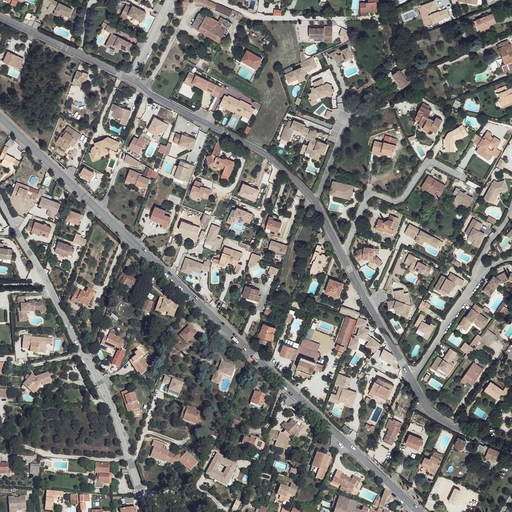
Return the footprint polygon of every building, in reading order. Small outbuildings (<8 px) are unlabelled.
[(74,9),(54,0),(53,0),(50,7),(54,9),(56,5),(59,6),(57,10),(55,14),(61,17),(62,14),(70,17),(74,9)] [(195,0),(216,9),(218,5),(206,0),(184,0),(182,4),(187,6),(189,0),(195,0)] [(369,12),(369,13),(377,12),(376,2),(378,2),(377,0),(367,0),(368,3),(360,3),(361,12),(369,12)] [(424,5),(427,21),(429,21),(432,19),(433,24),(442,20),(442,19),(450,16),(447,9),(439,12),(439,11),(438,11),(435,12),(434,9),(436,8),(437,8),(435,1),(424,5)] [(146,11),(133,4),(131,7),(126,4),(122,11),(128,13),(142,20),(146,11)] [(233,10),(218,4),(218,5),(216,9),(215,11),(230,17),(233,10)] [(427,21),(424,5),(422,6),(422,7),(419,8),(421,14),(424,13),(427,21)] [(203,22),(206,16),(199,13),(192,26),(210,37),(214,29),(209,26),(210,25),(203,22)] [(480,30),(489,26),(496,23),(493,14),(477,21),(480,30)] [(219,22),(207,15),(206,16),(203,22),(210,25),(209,26),(214,29),(210,37),(220,43),(223,38),(225,35),(226,36),(233,24),(221,18),(219,22)] [(108,25),(106,30),(112,33),(113,33),(115,28),(108,25)] [(315,28),(310,28),(311,38),(325,38),(325,36),(333,36),(334,26),(325,26),(325,28),(319,28),(315,28)] [(386,40),(388,40),(388,39),(390,38),(389,32),(382,34),(384,43),(387,42),(386,40)] [(133,43),(112,33),(106,45),(112,49),(114,45),(119,48),(120,47),(125,49),(126,47),(130,49),(133,43)] [(421,40),(419,34),(410,38),(412,43),(412,44),(421,40)] [(388,39),(388,40),(393,58),(397,56),(392,38),(391,38),(390,38),(388,39)] [(511,47),(510,44),(509,44),(508,41),(500,43),(502,47),(499,48),(505,63),(501,65),(503,71),(508,69),(510,72),(511,71),(511,47)] [(335,52),(329,54),(332,61),(335,59),(338,66),(342,64),(342,63),(353,58),(348,47),(341,51),(342,54),(339,56),(338,54),(337,55),(335,52)] [(242,61),(256,69),(262,58),(248,50),(242,61)] [(24,58),(8,51),(4,61),(19,69),(24,58)] [(285,75),(288,81),(297,77),(298,79),(306,75),(305,73),(317,67),(313,57),(300,62),(302,67),(285,75)] [(255,72),(256,69),(242,61),(240,64),(255,72)] [(404,74),(406,72),(409,71),(405,66),(400,70),(404,74)] [(409,76),(406,72),(404,74),(400,70),(393,75),(403,88),(410,83),(411,82),(410,81),(409,82),(408,81),(409,80),(407,78),(409,76)] [(83,73),(78,71),(73,83),(78,85),(78,84),(83,85),(86,77),(82,76),(83,73)] [(189,73),(185,80),(192,84),(193,83),(194,83),(212,93),(218,96),(222,88),(197,74),(196,76),(189,73)] [(313,92),(309,94),(311,97),(312,101),(316,99),(323,95),(327,94),(332,95),(334,89),(332,88),(333,86),(333,85),(328,84),(323,86),(323,84),(325,83),(322,78),(314,82),(315,86),(311,88),(313,92)] [(498,99),(502,107),(511,102),(511,91),(511,89),(508,90),(506,86),(497,90),(500,98),(498,99)] [(235,111),(240,101),(231,96),(230,98),(228,97),(225,95),(220,105),(234,112),(235,111)] [(318,103),(316,99),(312,101),(311,97),(309,98),(312,105),(318,103)] [(250,105),(241,100),(235,111),(250,119),(255,109),(251,107),(249,106),(250,105)] [(131,111),(113,104),(110,111),(114,112),(113,116),(117,118),(121,120),(120,123),(125,126),(131,111)] [(417,114),(415,118),(420,121),(418,124),(423,127),(424,126),(430,129),(436,132),(443,120),(437,116),(435,120),(427,117),(431,110),(428,109),(421,105),(417,111),(418,111),(419,112),(418,114),(417,114)] [(161,129),(165,123),(155,117),(149,128),(154,130),(153,133),(156,135),(158,136),(161,130),(161,129)] [(286,126),(281,139),(289,142),(294,129),(303,132),(302,135),(307,137),(309,132),(310,129),(305,127),(306,125),(294,120),(293,122),(291,128),(287,126),(286,126)] [(169,125),(165,123),(161,129),(161,130),(165,133),(169,125)] [(455,139),(467,132),(463,125),(448,133),(446,137),(446,139),(446,147),(446,151),(455,150),(455,142),(455,139)] [(68,132),(65,130),(63,133),(65,135),(63,138),(61,136),(57,141),(63,145),(62,148),(65,150),(69,146),(70,144),(73,146),(82,135),(72,128),(68,132)] [(487,130),(483,136),(485,137),(484,140),(484,145),(479,146),(479,147),(475,152),(483,158),(486,156),(486,155),(490,153),(493,150),(491,149),(493,145),(496,147),(501,140),(495,136),(494,138),(490,136),(492,133),(487,130)] [(317,135),(309,132),(307,137),(306,139),(310,141),(308,146),(315,149),(311,157),(318,160),(321,153),(324,154),(328,145),(315,139),(317,135)] [(468,134),(467,132),(455,139),(455,142),(468,134)] [(173,142),(179,144),(182,135),(177,133),(173,142)] [(197,139),(183,134),(182,135),(179,144),(189,148),(193,149),(197,139)] [(150,140),(140,135),(139,139),(134,137),(129,148),(140,153),(145,142),(149,144),(150,140)] [(482,137),(478,135),(477,135),(473,141),(472,143),(477,145),(482,137)] [(389,143),(390,138),(386,136),(384,143),(375,141),(371,153),(377,154),(378,152),(387,154),(386,157),(392,158),(394,150),(395,151),(397,145),(389,143)] [(121,142),(108,137),(107,140),(104,139),(102,140),(101,141),(101,143),(93,146),(91,150),(93,156),(97,158),(100,157),(100,155),(109,152),(108,149),(109,149),(108,147),(107,147),(107,145),(108,144),(114,146),(113,148),(117,150),(121,142)] [(167,144),(161,142),(159,149),(165,152),(167,144)] [(226,167),(225,170),(223,174),(231,176),(236,162),(224,158),(220,156),(223,147),(217,145),(212,155),(206,157),(209,164),(215,162),(226,167)] [(13,165),(16,160),(5,154),(7,151),(4,149),(0,157),(0,158),(2,160),(0,163),(0,165),(7,169),(10,163),(13,165)] [(494,151),(493,150),(490,153),(486,155),(486,156),(483,158),(487,160),(494,151)] [(128,154),(125,161),(139,166),(140,162),(128,154)] [(175,177),(184,181),(190,164),(181,161),(175,177)] [(190,183),(196,166),(190,164),(184,181),(190,183)] [(146,188),(154,170),(148,167),(144,177),(141,176),(137,174),(137,172),(130,169),(126,179),(132,181),(137,182),(136,184),(146,188)] [(95,173),(84,168),(81,175),(91,180),(95,173)] [(429,192),(427,194),(434,198),(436,195),(439,197),(445,187),(428,177),(422,188),(429,192)] [(195,180),(189,198),(200,202),(205,187),(201,186),(202,183),(195,180)] [(497,193),(500,193),(509,191),(506,181),(499,182),(495,180),(485,198),(493,202),(495,197),(494,196),(496,192),(497,193)] [(347,196),(346,198),(352,200),(355,186),(335,181),(331,195),(336,196),(337,194),(347,196)] [(16,183),(10,198),(28,206),(29,204),(33,206),(39,191),(36,190),(34,189),(32,189),(31,188),(29,188),(21,184),(16,183)] [(240,194),(251,199),(252,196),(256,198),(259,190),(244,183),(240,194)] [(454,200),(461,204),(468,207),(473,198),(460,191),(460,190),(456,188),(453,194),(456,196),(454,200)] [(45,191),(40,189),(38,194),(36,199),(41,201),(38,207),(48,211),(46,215),(55,219),(60,205),(42,198),(45,191)] [(178,221),(176,221),(175,223),(179,224),(180,221),(183,219),(187,210),(191,211),(191,210),(198,213),(196,219),(201,221),(201,222),(207,224),(210,215),(184,205),(178,221)] [(166,211),(155,206),(151,219),(163,224),(162,226),(167,228),(171,217),(165,214),(166,211)] [(249,212),(237,208),(236,211),(232,209),(227,222),(231,224),(234,217),(245,221),(250,223),(253,215),(249,213),(249,212)] [(82,214),(69,209),(66,219),(78,224),(82,214)] [(388,221),(384,229),(386,232),(394,234),(398,223),(396,223),(398,218),(392,216),(390,221),(388,221)] [(273,218),(270,217),(266,228),(279,233),(282,223),(273,220),(273,218)] [(378,227),(384,229),(388,221),(387,222),(380,219),(378,227)] [(477,229),(481,222),(474,219),(466,233),(476,239),(473,244),(478,247),(486,234),(480,230),(477,229)] [(30,220),(27,230),(40,234),(39,236),(47,239),(51,227),(30,220)] [(192,233),(198,235),(200,228),(182,221),(179,230),(185,232),(192,235),(192,233)] [(212,225),(205,243),(213,246),(217,247),(220,239),(217,238),(221,228),(212,225)] [(410,236),(415,227),(411,225),(406,234),(410,236)] [(441,241),(415,227),(410,236),(414,239),(416,238),(417,236),(418,234),(420,235),(419,237),(416,242),(420,244),(423,238),(438,247),(441,241)] [(78,244),(85,246),(87,240),(81,237),(78,244)] [(437,249),(438,247),(423,238),(420,244),(424,246),(426,243),(437,249)] [(74,249),(71,248),(68,247),(69,245),(58,241),(55,251),(68,256),(69,254),(72,255),(74,249)] [(288,246),(272,241),(269,249),(285,254),(288,246)] [(0,242),(0,257),(12,259),(13,249),(3,248),(4,243),(0,242)] [(319,254),(320,253),(322,247),(317,245),(314,254),(319,256),(319,254)] [(241,258),(243,253),(225,247),(219,262),(225,264),(226,262),(227,260),(234,263),(234,264),(237,265),(238,263),(240,257),(241,258)] [(364,259),(367,260),(373,248),(365,247),(365,250),(360,249),(357,251),(359,254),(355,257),(359,262),(364,259)] [(373,248),(367,260),(370,260),(373,262),(376,262),(379,265),(383,263),(378,257),(374,257),(375,253),(380,254),(380,249),(373,248)] [(251,253),(248,266),(254,268),(256,260),(259,261),(261,255),(251,253)] [(322,255),(319,254),(319,256),(314,254),(312,260),(314,261),(310,270),(317,273),(320,267),(322,268),(324,264),(325,264),(328,256),(325,255),(326,255),(323,253),(322,255)] [(415,259),(416,257),(410,254),(405,263),(411,266),(409,269),(414,271),(415,269),(428,275),(432,267),(415,259)] [(186,258),(181,271),(188,274),(190,269),(191,270),(200,273),(202,268),(210,271),(209,266),(211,263),(205,260),(203,264),(186,258)] [(279,269),(271,266),(270,269),(273,270),(272,274),(276,275),(279,269)] [(504,282),(508,280),(505,272),(495,277),(494,276),(483,291),(489,295),(494,288),(496,289),(501,281),(503,280),(504,282)] [(121,283),(126,287),(128,284),(135,288),(138,282),(122,273),(118,280),(121,282),(121,283)] [(457,284),(462,286),(465,280),(452,273),(448,278),(443,275),(435,289),(440,292),(442,289),(450,294),(454,286),(456,287),(457,284)] [(344,284),(330,279),(325,292),(339,297),(344,284)] [(260,291),(246,286),(242,297),(253,300),(255,295),(258,296),(260,291)] [(78,299),(77,300),(88,306),(95,292),(88,289),(86,293),(77,289),(73,296),(78,299)] [(406,303),(405,297),(404,289),(396,291),(398,300),(389,301),(390,308),(395,307),(399,309),(403,311),(402,314),(409,317),(412,306),(411,305),(406,303)] [(33,303),(28,303),(28,304),(25,305),(24,298),(17,298),(17,305),(20,305),(20,309),(16,309),(17,313),(18,313),(18,318),(24,317),(23,312),(26,312),(34,311),(34,310),(37,309),(40,313),(45,309),(40,303),(35,303),(35,302),(33,303)] [(164,301),(160,299),(157,305),(156,310),(162,312),(168,314),(174,317),(178,307),(173,306),(174,303),(169,301),(169,303),(168,304),(164,302),(164,301)] [(153,303),(146,300),(144,305),(142,310),(149,313),(153,303)] [(272,302),(269,301),(264,314),(271,316),(274,310),(269,309),(272,302)] [(497,311),(500,313),(507,303),(504,301),(497,311)] [(483,309),(476,304),(466,317),(465,316),(459,325),(465,329),(471,321),(473,322),(474,320),(478,323),(476,324),(483,328),(485,325),(484,324),(488,318),(480,313),(483,309)] [(431,310),(425,306),(423,310),(429,314),(431,310)] [(343,314),(354,317),(356,311),(346,308),(343,314)] [(27,321),(26,312),(23,312),(24,317),(18,318),(19,322),(27,321)] [(423,321),(424,320),(425,317),(421,314),(415,325),(419,328),(418,329),(425,333),(430,336),(434,328),(434,327),(435,325),(431,323),(430,325),(425,322),(423,321)] [(354,319),(347,317),(336,349),(343,351),(354,319)] [(367,320),(358,317),(348,346),(356,349),(360,336),(366,339),(369,341),(366,345),(375,352),(381,345),(368,334),(370,329),(364,328),(367,320)] [(263,328),(260,326),(258,333),(260,334),(260,336),(275,341),(277,335),(273,334),(275,327),(264,323),(263,328)] [(189,326),(180,335),(187,343),(196,333),(189,326)] [(101,344),(105,346),(106,344),(115,348),(120,351),(124,340),(115,336),(110,334),(108,338),(105,336),(101,344)] [(473,342),(476,345),(480,341),(482,337),(479,334),(473,342)] [(38,345),(37,352),(45,353),(46,338),(31,337),(23,336),(22,348),(27,349),(27,347),(31,347),(31,344),(38,345)] [(319,344),(303,338),(300,346),(317,352),(319,344)] [(295,359),(299,349),(294,348),(294,347),(284,343),(280,355),(290,359),(291,358),(295,359)] [(462,349),(470,354),(474,349),(474,348),(467,343),(462,349)] [(30,352),(37,352),(38,345),(31,344),(31,347),(30,349),(30,352)] [(317,352),(300,346),(299,349),(295,359),(299,361),(297,368),(311,373),(312,373),(313,369),(316,362),(319,352),(317,352)] [(452,361),(458,352),(452,348),(447,355),(447,358),(446,360),(444,359),(439,356),(431,366),(437,370),(439,367),(440,365),(444,369),(443,370),(448,373),(455,363),(452,361)] [(119,368),(126,351),(122,349),(121,351),(121,352),(119,352),(117,351),(112,365),(119,368)] [(396,359),(393,355),(385,350),(381,357),(393,364),(393,363),(396,359)] [(130,360),(132,364),(134,363),(139,371),(141,374),(150,369),(142,357),(139,359),(137,356),(130,360)] [(236,368),(222,363),(223,362),(218,360),(216,366),(220,368),(218,372),(216,371),(212,382),(220,385),(224,375),(232,378),(236,368)] [(323,365),(316,362),(313,369),(321,372),(323,365)] [(483,369),(474,362),(462,380),(467,383),(468,382),(472,385),(483,369)] [(309,377),(311,373),(297,368),(295,372),(309,377)] [(41,383),(42,386),(51,382),(48,373),(36,377),(32,374),(23,385),(32,393),(41,383)] [(347,388),(351,378),(339,373),(335,384),(340,386),(337,395),(340,396),(339,400),(340,400),(345,402),(345,403),(348,404),(348,405),(352,406),(357,392),(347,388)] [(183,384),(165,378),(163,383),(171,386),(168,394),(178,397),(183,384)] [(387,396),(392,384),(379,378),(377,382),(375,381),(370,391),(376,393),(378,391),(387,396)] [(505,397),(508,393),(504,390),(503,391),(491,382),(485,390),(498,399),(501,395),(505,397)] [(34,394),(42,386),(41,383),(32,393),(34,394)] [(395,385),(392,384),(387,396),(378,391),(376,393),(388,399),(395,385)] [(8,397),(8,390),(0,389),(0,397),(1,398),(1,397),(8,397)] [(121,392),(123,396),(125,396),(128,403),(125,404),(127,410),(129,409),(130,414),(134,413),(134,410),(140,409),(134,392),(131,393),(130,390),(121,392)] [(255,391),(251,402),(262,407),(264,401),(262,400),(264,395),(255,391)] [(329,400),(339,403),(340,400),(339,400),(340,396),(332,393),(329,400)] [(200,413),(187,408),(183,420),(196,424),(200,413)] [(293,437),(297,432),(296,432),(300,428),(294,423),(295,422),(292,419),(288,424),(286,421),(281,426),(286,430),(287,431),(284,435),(282,433),(276,431),(273,439),(276,441),(275,445),(280,447),(281,444),(288,447),(291,442),(289,440),(292,436),(293,437)] [(392,446),(403,424),(394,419),(393,421),(390,419),(386,427),(390,428),(384,441),(392,446)] [(425,429),(411,423),(408,430),(410,431),(411,427),(423,433),(425,429)] [(273,439),(276,431),(271,429),(268,438),(273,439)] [(421,442),(422,439),(410,434),(406,445),(415,448),(415,446),(420,448),(422,442),(421,442)] [(244,436),(242,443),(253,448),(254,446),(263,449),(265,442),(257,439),(257,438),(251,436),(250,439),(244,436)] [(459,438),(455,446),(462,450),(463,448),(465,449),(467,444),(466,443),(466,441),(459,438)] [(145,444),(148,445),(145,454),(152,457),(151,458),(159,460),(160,457),(163,450),(155,447),(154,447),(155,442),(147,440),(145,444)] [(479,456),(480,454),(484,447),(480,445),(476,452),(477,453),(476,455),(479,456)] [(499,452),(485,446),(484,447),(480,454),(481,455),(496,461),(499,452)] [(175,454),(163,450),(160,457),(169,460),(175,454)] [(175,454),(169,460),(174,463),(178,458),(184,463),(183,464),(189,470),(196,462),(185,451),(181,455),(176,453),(175,454)] [(326,472),(328,467),(326,466),(328,462),(329,457),(317,452),(312,467),(319,469),(316,477),(322,480),(325,472),(326,472)] [(217,453),(205,474),(225,486),(238,466),(217,453)] [(439,463),(440,460),(440,459),(433,456),(432,455),(430,459),(425,457),(422,465),(430,469),(431,467),(432,467),(432,469),(437,471),(441,464),(439,463)] [(0,474),(9,474),(8,463),(0,463),(0,474)] [(96,463),(95,473),(97,473),(99,473),(109,473),(109,464),(96,463)] [(40,468),(40,464),(31,464),(30,472),(39,473),(40,468)] [(332,481),(342,486),(348,489),(349,488),(353,490),(354,487),(356,482),(359,483),(361,479),(354,476),(352,479),(341,474),(342,472),(338,470),(332,481)] [(109,473),(99,473),(99,477),(97,477),(97,483),(94,483),(94,488),(103,488),(103,483),(111,483),(112,478),(113,477),(113,475),(112,474),(109,473)] [(299,486),(291,483),(290,488),(288,493),(295,495),(299,486)] [(280,497),(281,498),(286,500),(288,493),(290,488),(281,485),(277,494),(280,495),(280,497)] [(342,486),(340,489),(351,494),(353,490),(349,488),(348,489),(342,486)] [(385,489),(384,492),(381,498),(381,501),(380,503),(378,507),(383,509),(385,503),(385,502),(386,502),(388,503),(389,502),(390,501),(392,496),(385,489)] [(47,491),(46,506),(54,507),(55,499),(60,499),(60,495),(65,496),(65,492),(47,491)] [(9,498),(10,510),(16,510),(18,510),(18,511),(23,510),(23,509),(26,509),(25,496),(20,497),(20,498),(15,499),(14,497),(9,498)] [(344,511),(349,500),(339,497),(335,496),(331,507),(335,508),(333,511),(344,511)] [(356,502),(349,500),(344,511),(353,511),(354,509),(356,502)] [(237,501),(232,509),(236,511),(241,503),(237,501)]
